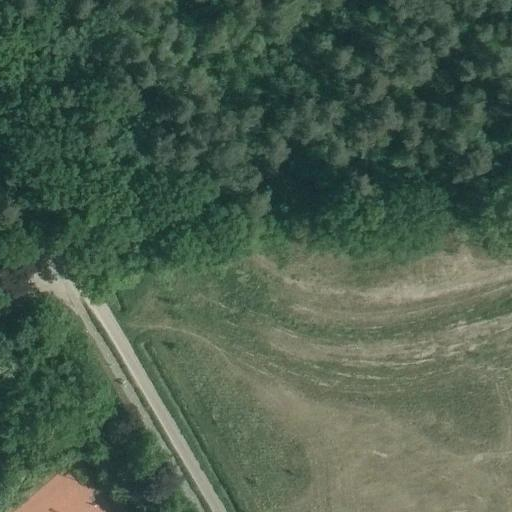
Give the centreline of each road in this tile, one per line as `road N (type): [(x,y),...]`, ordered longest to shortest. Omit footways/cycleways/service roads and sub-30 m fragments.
road 1 (track): [(217,511),(77,275)]
road 2 (track): [(77,275),(0,138)]
